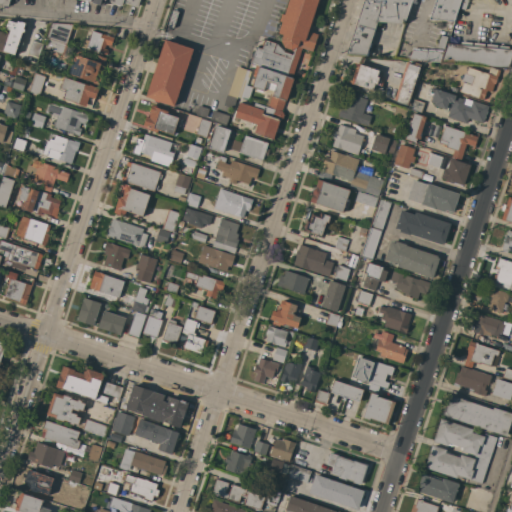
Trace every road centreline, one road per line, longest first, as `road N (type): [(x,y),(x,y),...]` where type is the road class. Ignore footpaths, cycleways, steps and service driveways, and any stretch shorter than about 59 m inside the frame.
road 1 (residential): [(343,0),(181,511)]
road 2 (residential): [(162,0),(0,481)]
road 3 (residential): [(511,129),(382,511)]
road 4 (residential): [(221,391),(0,318)]
road 5 (residential): [(402,454),(221,391)]
